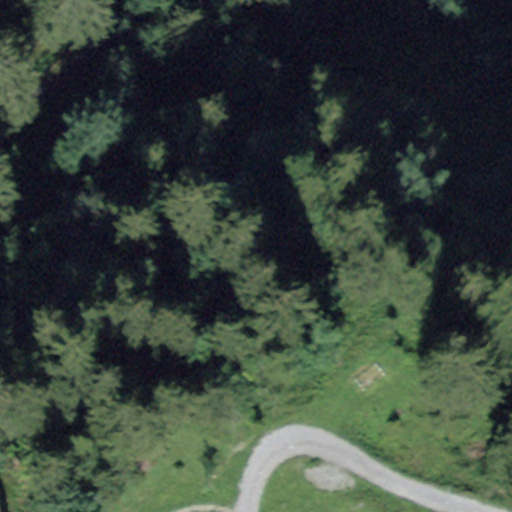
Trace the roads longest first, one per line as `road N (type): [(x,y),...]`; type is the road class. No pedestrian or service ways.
road 1 (track): [(480,511),(404,487),(301,437),(268,451),(250,511)]
road 2 (track): [(0,165),(118,39),(113,0)]
